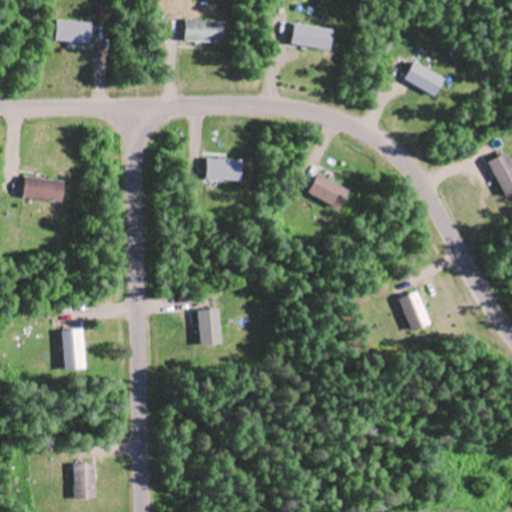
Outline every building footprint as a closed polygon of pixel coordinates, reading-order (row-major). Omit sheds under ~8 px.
[(182,17),(181,38),(222,38),(223,17),(182,17)] [(53,39),(88,39),(88,18),(53,18),(53,39)] [(330,26),(291,18),(287,40),(327,47),(330,26)] [(401,74),(431,94),(442,77),(413,56),(401,74)] [(486,156),(502,192),(511,188),(511,161),(506,148),(486,156)] [(238,177),(239,156),(203,155),(203,176),(238,177)] [(346,187),(315,170),(305,189),(336,206),(346,187)] [(59,200),(62,179),(22,173),(19,193),(59,200)] [(397,294),(410,328),(430,321),(417,287),(397,294)] [(219,342),(217,306),(196,307),(198,343),(219,342)] [(61,368),(82,368),(82,327),(61,327),(61,368)] [(72,460),(73,496),(95,496),(94,460),(72,460)]
